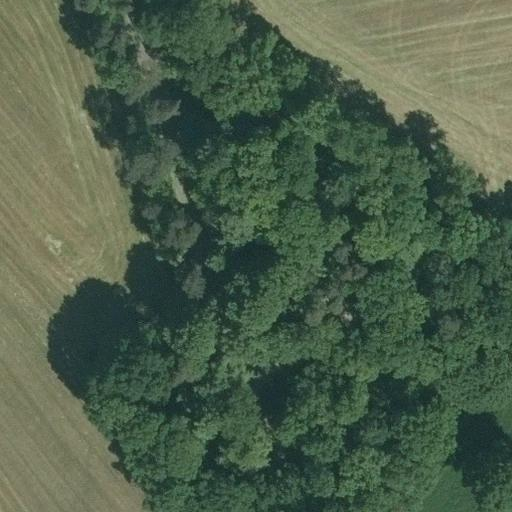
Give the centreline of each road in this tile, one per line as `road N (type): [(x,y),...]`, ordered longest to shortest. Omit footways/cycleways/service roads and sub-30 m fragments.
road 1 (tertiary): [(241,371),(133,0)]
road 2 (unclassified): [(241,371),(298,349),(442,249),(511,233)]
road 3 (tertiary): [(266,511),(241,371)]
